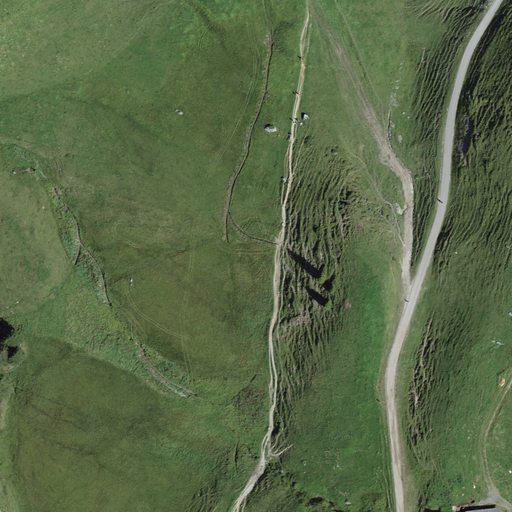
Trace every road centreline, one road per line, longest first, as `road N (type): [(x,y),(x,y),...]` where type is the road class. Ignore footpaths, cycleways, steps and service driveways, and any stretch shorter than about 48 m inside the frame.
road 1 (track): [(371,122),(407,182),(412,302)]
road 2 (track): [(510,511),(490,483),(483,449),(511,380)]
